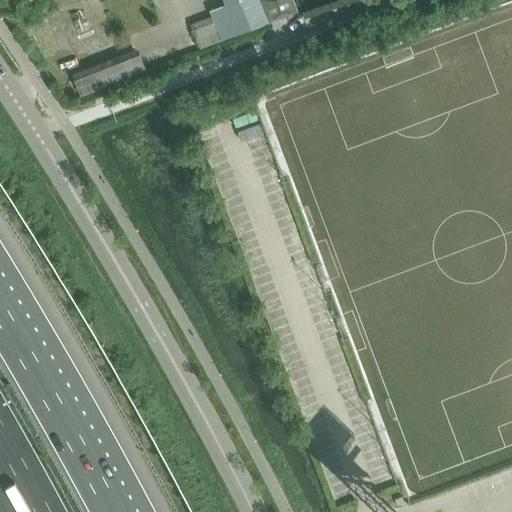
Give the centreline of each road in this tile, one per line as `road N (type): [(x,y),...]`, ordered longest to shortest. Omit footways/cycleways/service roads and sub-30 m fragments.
road 1 (unclassified): [(251,511),(46,148),(0,81)]
road 2 (motorway): [(112,511),(0,310)]
